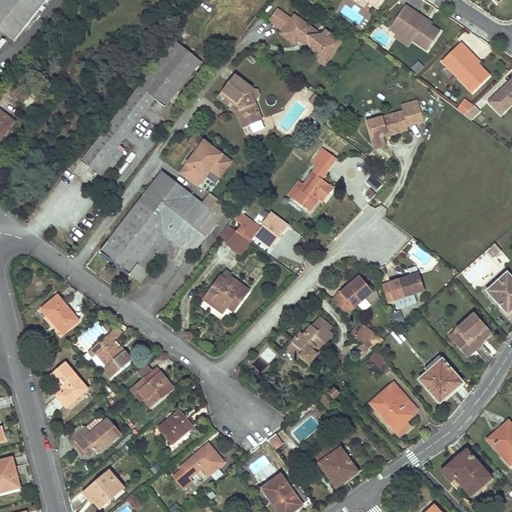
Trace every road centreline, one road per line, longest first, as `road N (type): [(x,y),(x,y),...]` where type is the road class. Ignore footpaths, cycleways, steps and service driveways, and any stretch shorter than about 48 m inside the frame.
road 1 (residential): [(0,229),(28,239),(216,376),(245,416)]
road 2 (residential): [(362,493),(450,431),(511,349)]
road 3 (residential): [(55,511),(13,351)]
